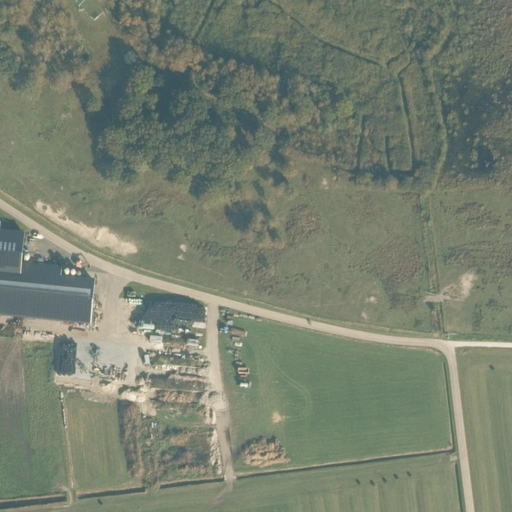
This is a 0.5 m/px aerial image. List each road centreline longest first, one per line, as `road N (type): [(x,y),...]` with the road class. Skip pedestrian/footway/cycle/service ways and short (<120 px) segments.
road 1 (unclassified): [(0,201),(120,270),(274,316),(443,344)]
road 2 (unclassified): [(470,511),(443,344)]
